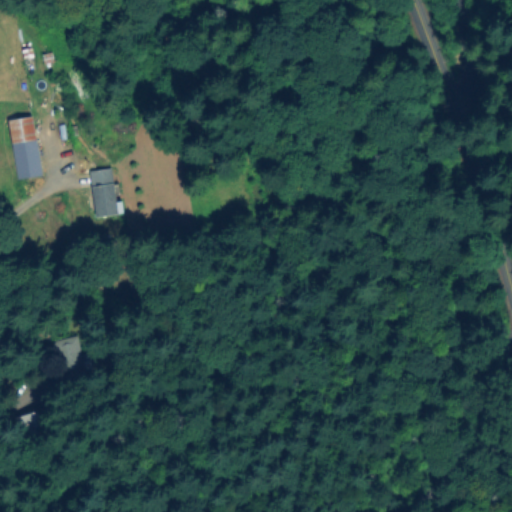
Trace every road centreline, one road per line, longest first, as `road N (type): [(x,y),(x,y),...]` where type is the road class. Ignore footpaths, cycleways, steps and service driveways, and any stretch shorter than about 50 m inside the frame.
road 1 (tertiary): [(511,301),(408,0)]
road 2 (residential): [(511,336),(465,450),(409,511)]
